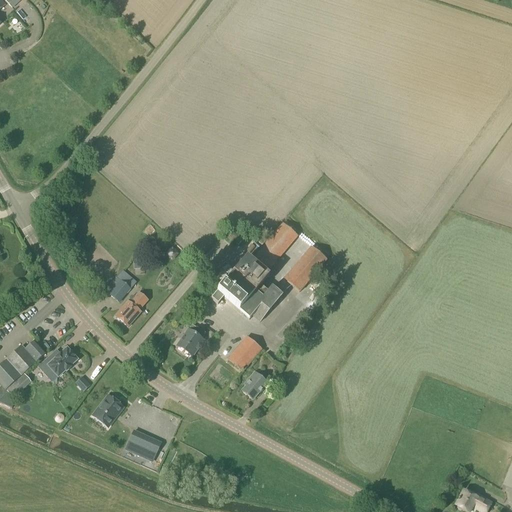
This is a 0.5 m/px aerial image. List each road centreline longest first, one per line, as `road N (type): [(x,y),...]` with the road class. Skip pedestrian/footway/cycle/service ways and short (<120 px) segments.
road 1 (tertiary): [(388,511),(135,366),(84,319),(18,214)]
road 2 (unclassified): [(18,214),(203,0)]
